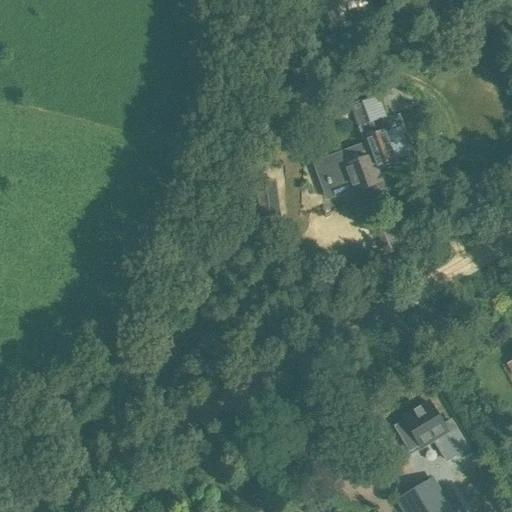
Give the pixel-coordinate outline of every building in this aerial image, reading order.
[(369,0),(342,0),(321,9),(330,32),(375,14),(369,0)] [(335,37),(323,43),(327,50),(338,45),(335,37)] [(412,155),(402,128),(387,133),(386,132),(376,136),(371,123),(386,117),(379,97),(352,107),(365,141),(371,158),(344,168),(342,162),(323,170),(334,198),(353,191),(355,195),(370,189),(376,204),(387,200),(376,170),(398,162),(397,161),(412,155)] [(288,178),(266,174),(261,209),(282,213),(288,178)] [(429,403),(403,418),(421,449),(447,433),(429,403)] [(451,511),(432,480),(398,501),(404,511),(451,511)]
